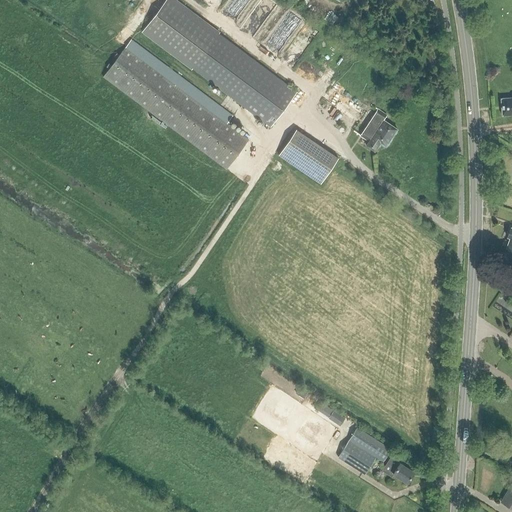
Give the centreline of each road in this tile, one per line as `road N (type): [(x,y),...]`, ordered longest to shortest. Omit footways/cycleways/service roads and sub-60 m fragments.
road 1 (primary): [(455,511),(476,235),(474,129),(458,0)]
road 2 (track): [(192,0),(314,91)]
